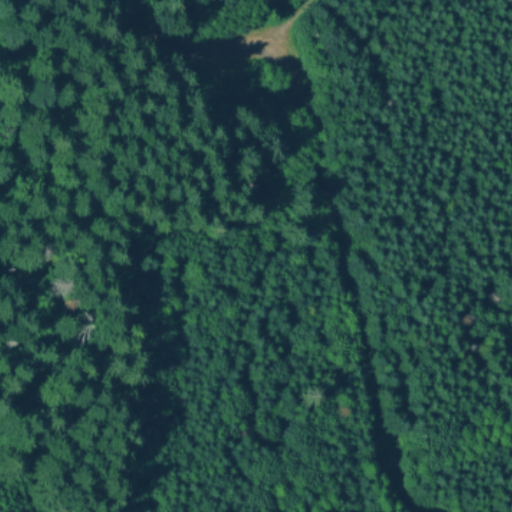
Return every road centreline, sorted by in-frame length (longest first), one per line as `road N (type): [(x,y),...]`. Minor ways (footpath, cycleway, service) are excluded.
road 1 (track): [(314,0),(291,44),(294,102),(388,486),(407,511)]
road 2 (track): [(129,19),(152,40),(177,48),(291,44)]
